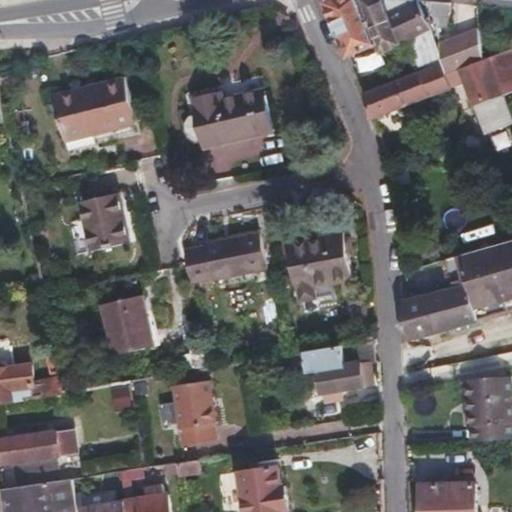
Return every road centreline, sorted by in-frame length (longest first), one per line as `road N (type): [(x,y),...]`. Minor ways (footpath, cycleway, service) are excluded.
road 1 (residential): [(368,171),(395,511)]
road 2 (residential): [(368,171),(155,214)]
road 3 (residential): [(300,0),(356,112),(368,171)]
road 4 (secondary): [(138,0),(0,25)]
